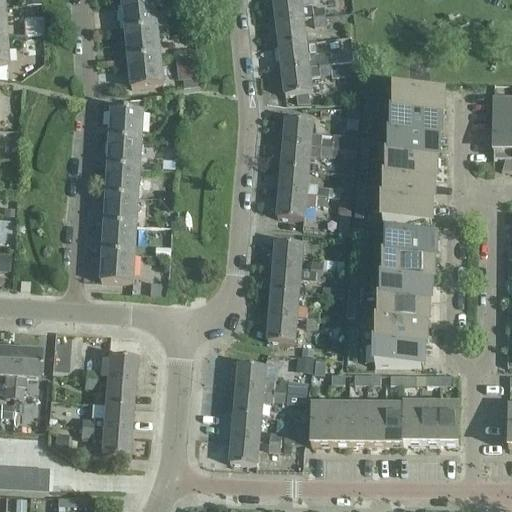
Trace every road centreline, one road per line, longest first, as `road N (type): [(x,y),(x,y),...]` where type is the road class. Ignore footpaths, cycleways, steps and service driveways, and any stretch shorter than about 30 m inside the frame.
road 1 (residential): [(181,320),(217,322),(229,309),(247,121),(235,0)]
road 2 (residential): [(71,314),(92,100),(84,0)]
road 3 (residential): [(472,489),(167,484)]
road 4 (residential): [(473,371),(452,362),(459,190)]
road 5 (residential): [(473,371),(492,362),(494,190)]
road 6 (residential): [(167,484),(181,320)]
